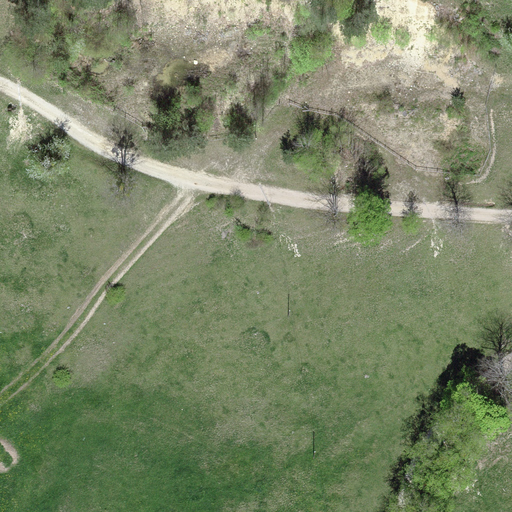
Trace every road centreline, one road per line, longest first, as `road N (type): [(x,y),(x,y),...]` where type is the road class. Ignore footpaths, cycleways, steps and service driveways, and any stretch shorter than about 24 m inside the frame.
road 1 (track): [(511,214),(198,182),(112,152),(0,84)]
road 2 (track): [(0,399),(44,360),(198,182)]
road 3 (track): [(401,511),(437,431),(511,361)]
